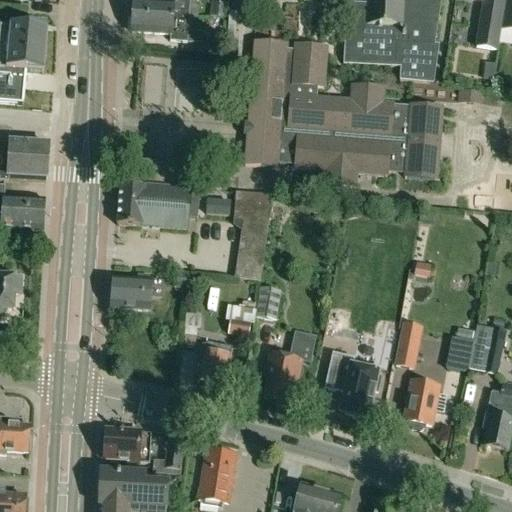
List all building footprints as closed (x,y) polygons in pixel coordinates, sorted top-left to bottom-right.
[(334,0),(334,14),(346,14),(346,0),(334,0)] [(366,0),(366,8),(351,7),(350,20),(346,19),(344,68),(401,71),(399,85),(429,86),(441,0),(366,0)] [(466,0),(466,1),(482,4),(475,50),(497,54),(506,3),(492,0),(466,0)] [(197,21),(197,9),(193,9),(193,5),(172,3),(172,7),(133,5),(131,36),(170,39),(170,44),(202,46),(203,34),(192,33),(193,20),(197,21)] [(0,114),(14,116),(19,117),(20,112),(19,112),(22,84),(41,86),(45,42),(0,36),(0,114)] [(237,45),(224,44),(223,60),(235,61),(237,45)] [(351,105),(316,103),(317,91),(325,92),(328,50),(294,47),(293,53),(287,52),(288,47),(255,44),(248,129),(253,129),(252,137),(247,137),(245,169),(277,172),(277,166),(296,168),(295,173),(323,175),(322,189),(357,192),(358,178),(387,180),(388,175),(405,177),(405,182),(437,184),(442,112),(411,110),(411,111),(392,110),(392,108),(383,108),(384,93),(352,90),(351,105)] [(485,65),(482,82),(492,83),(494,67),(485,65)] [(460,95),(459,106),(480,107),(481,97),(460,95)] [(48,149),(10,146),(10,147),(0,146),(0,183),(9,184),(9,180),(46,182),(48,149)] [(129,184),(200,189),(202,168),(130,163),(129,184)] [(29,244),(30,234),(43,235),(45,203),(4,200),(4,188),(0,188),(0,220),(2,220),(1,232),(11,233),(10,243),(29,244)] [(190,193),(120,188),(117,228),(142,230),(142,229),(195,233),(195,239),(211,240),(213,222),(198,221),(200,195),(190,194),(190,193)] [(273,199),(236,196),(234,220),(244,222),(236,282),(261,285),(273,199)] [(208,204),(207,217),(229,219),(230,206),(208,204)] [(189,292),(191,276),(179,274),(177,291),(189,292)] [(0,317),(4,318),(4,312),(14,312),(14,297),(20,298),(20,280),(0,279),(0,317)] [(163,285),(152,285),(152,284),(150,284),(148,280),(139,280),(137,283),(113,282),(111,312),(150,315),(151,301),(162,302),(163,285)] [(281,293),(259,290),(255,321),(277,324),(281,293)] [(231,324),(229,338),(248,340),(250,327),(231,324)] [(404,326),(395,369),(413,373),(421,329),(404,326)] [(505,334),(493,331),(484,376),(496,378),(505,334)] [(269,357),(264,381),(268,382),(264,399),(290,405),(294,388),(298,389),(303,365),(310,366),(316,339),(295,335),(289,362),(269,357)] [(453,342),(447,373),(467,377),(473,346),(453,342)] [(201,369),(197,385),(225,391),(231,362),(230,362),(232,352),(205,346),(203,356),(200,355),(197,369),(201,369)] [(362,426),(368,399),(372,400),(376,384),(372,383),(373,379),(346,373),(347,365),(328,361),(320,396),(339,400),(335,420),(362,426)] [(412,385),(404,424),(410,426),(409,428),(412,432),(421,434),(424,431),(425,428),(431,430),(439,391),(412,385)] [(486,419),(485,419),(482,432),(486,433),(483,449),(508,454),(511,435),(511,388),(503,386),(501,396),(491,394),(486,419)] [(0,458),(6,459),(6,454),(27,456),(30,429),(8,427),(9,422),(0,421),(0,458)] [(102,449),(104,449),(103,462),(128,463),(127,466),(148,467),(149,438),(139,437),(139,435),(105,434),(105,437),(102,437),(102,449)] [(168,444),(164,472),(180,474),(184,446),(168,444)] [(198,503),(227,507),(235,458),(206,453),(198,503)] [(101,511),(165,511),(167,487),(145,486),(145,475),(99,473),(98,510),(101,510),(101,511)] [(316,511),(321,493),(300,488),(294,511),(316,511)] [(0,493),(0,511),(24,511),(25,500),(5,498),(5,494),(0,493)] [(337,511),(341,498),(321,493),(316,511),(337,511)]
